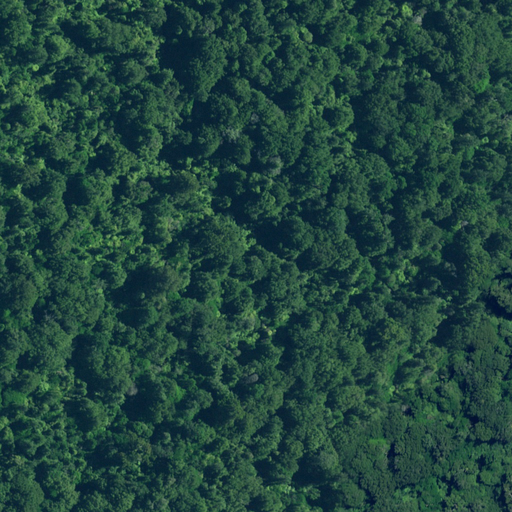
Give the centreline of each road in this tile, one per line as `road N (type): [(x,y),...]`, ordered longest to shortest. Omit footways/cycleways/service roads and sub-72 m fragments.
road 1 (track): [(511,352),(467,341),(380,349),(277,381),(212,443),(159,511)]
road 2 (track): [(394,0),(453,16),(511,52)]
